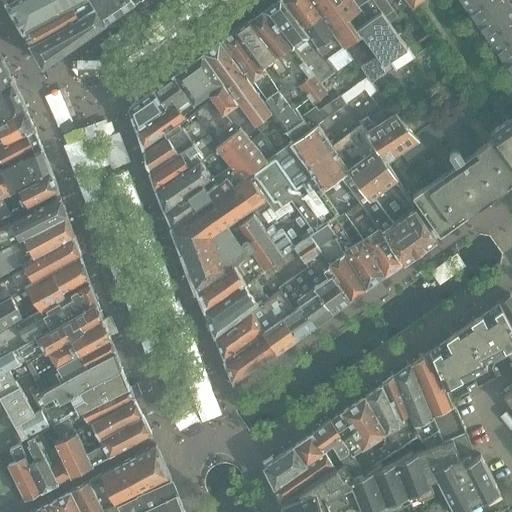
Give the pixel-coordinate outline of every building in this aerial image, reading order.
[(7,1),(7,2),(12,10),(22,28),(74,0),(6,0),(7,1)] [(74,0),(22,28),(31,43),(95,6),(91,0),(74,0)] [(43,65),(135,1),(134,0),(91,0),(95,6),(31,43),(43,65)] [(264,10),(311,77),(299,86),(314,107),(318,111),(333,100),(327,93),(327,92),(321,83),(336,72),(284,0),(278,0),(269,7),(265,10),(264,10)] [(284,0),(336,72),(353,60),(359,68),(360,66),(361,67),(375,56),(364,39),(351,49),(318,3),(315,5),(311,0),(284,0)] [(311,0),(315,5),(318,3),(351,49),(364,39),(361,35),(359,37),(352,26),(334,0),(311,0)] [(334,0),(352,26),(365,17),(353,0),(334,0)] [(414,56),(422,51),(407,29),(398,35),(390,23),(373,0),(353,0),(365,17),(352,26),(359,37),(361,35),(364,39),(375,56),(361,67),(371,83),(386,74),(381,66),(389,61),(396,71),(415,58),(414,56)] [(392,0),(373,0),(390,23),(398,17),(388,3),(392,0)] [(406,0),(413,8),(424,0),(406,0)] [(511,7),(507,0),(461,0),(494,46),(511,32),(511,7)] [(255,16),(250,19),(299,86),(311,77),(264,10),(263,11),(263,10),(259,13),(260,16),(257,18),(255,16)] [(242,25),(240,26),(241,26),(237,29),(236,29),(279,89),(284,97),(299,86),(250,19),(250,20),(246,22),(245,23),(242,25)] [(235,30),(224,38),(223,39),(233,55),(254,82),(267,73),(236,29),(235,30)] [(511,32),(494,46),(511,72),(511,32)] [(231,56),(220,41),(219,42),(216,45),(219,49),(215,52),(212,48),(204,53),(202,54),(255,125),(273,112),(231,56)] [(213,133),(220,143),(217,146),(241,178),(276,153),(255,125),(202,54),(201,55),(202,55),(193,62),(184,68),(175,74),(173,75),(174,76),(173,76),(173,75),(172,76),(173,76),(170,79),(169,78),(169,79),(166,81),(165,81),(165,82),(162,84),(174,99),(176,98),(188,114),(193,110),(204,125),(213,133)] [(4,62),(2,59),(3,58),(2,57),(0,58),(0,87),(13,80),(12,78),(12,79),(12,78),(13,78),(12,77),(10,74),(4,62)] [(0,124),(28,109),(27,107),(25,105),(22,99),(23,99),(22,98),(19,93),(19,92),(16,86),(16,85),(13,80),(0,87),(0,124)] [(174,99),(162,84),(162,83),(154,89),(143,97),(129,107),(136,127),(137,127),(174,99)] [(279,89),(265,98),(279,116),(292,107),(284,97),(279,89)] [(464,96),(412,133),(417,140),(401,153),(409,164),(477,114),(464,96)] [(174,99),(137,127),(143,146),(188,114),(176,98),(174,99)] [(417,140),(412,133),(396,112),(374,126),(368,117),(360,122),(360,124),(333,145),(318,124),(339,110),(333,100),(318,111),(314,107),(301,116),(311,129),(293,141),(291,142),(307,167),(306,168),(316,181),(322,189),(340,177),(359,202),(403,261),(436,238),(415,207),(402,187),(403,186),(388,161),(401,153),(417,140)] [(280,118),(277,120),(293,141),(311,129),(301,116),(295,107),(293,108),(292,107),(279,116),(280,118)] [(0,147),(35,127),(29,112),(30,112),(28,109),(0,124),(0,147)] [(149,164),(148,164),(149,165),(151,170),(151,171),(197,138),(207,153),(217,146),(220,143),(213,133),(204,125),(193,110),(188,114),(143,146),(144,151),(145,151),(146,157),(147,158),(149,164)] [(511,116),(491,132),(495,138),(511,162),(511,116)] [(35,127),(0,147),(0,167),(20,156),(21,158),(42,146),(35,127)] [(151,173),(157,189),(207,153),(197,138),(151,171),(151,173)] [(456,166),(413,196),(440,235),(511,184),(511,162),(495,138),(465,159),(459,151),(456,149),(453,149),(450,151),(449,154),(450,157),(456,166)] [(173,227),(183,252),(183,253),(183,254),(233,220),(238,227),(269,205),(273,212),(298,194),(304,202),(322,189),(316,181),(306,168),(307,167),(291,142),(276,153),(241,178),(173,227)] [(0,167),(0,200),(29,185),(42,185),(54,178),(42,146),(21,158),(20,156),(0,167)] [(207,153),(157,189),(164,206),(173,226),(173,227),(241,178),(217,146),(207,153)] [(340,177),(322,189),(339,213),(341,215),(343,214),(359,202),(340,177)] [(29,185),(0,200),(0,218),(58,189),(54,178),(42,185),(29,185)] [(61,197),(0,228),(0,275),(74,234),(61,197)] [(361,239),(360,240),(385,274),(403,261),(359,202),(343,214),(361,239)] [(267,230),(261,221),(273,212),(269,205),(238,227),(233,220),(183,254),(197,290),(197,289),(197,291),(198,292),(236,264),(237,266),(237,269),(244,278),(246,278),(249,283),(255,278),(255,277),(295,249),(295,248),(294,246),(282,229),(277,232),(273,226),(267,230)] [(336,218),(341,215),(339,213),(324,225),(366,288),(385,274),(360,240),(353,245),(336,218)] [(324,225),(307,237),(349,300),(366,288),(324,225)] [(74,234),(0,275),(0,301),(81,255),(76,239),(75,235),(74,234)] [(307,237),(294,246),(295,248),(295,249),(308,266),(310,264),(323,283),(314,290),(330,314),(349,300),(307,237)] [(0,328),(87,277),(88,276),(81,255),(0,301),(0,328)] [(236,264),(198,292),(205,311),(207,313),(249,283),(246,278),(244,278),(237,269),(237,266),(236,264)] [(225,357),(224,358),(225,359),(224,359),(225,360),(225,361),(264,333),(284,318),(302,305),(299,300),(314,290),(323,283),(310,264),(308,266),(278,287),(280,289),(267,298),(216,337),(218,341),(223,353),(225,357)] [(207,313),(215,335),(215,336),(216,336),(216,337),(267,298),(262,291),(263,288),(255,278),(249,283),(207,313)] [(0,357),(96,300),(91,286),(41,310),(0,332),(0,357)] [(314,290),(299,300),(302,305),(315,324),(330,314),(314,290)] [(511,297),(510,294),(500,301),(511,325),(511,346),(505,350),(508,355),(511,362),(511,388),(504,394),(511,405),(511,297)] [(0,397),(22,438),(49,425),(41,410),(40,409),(34,412),(9,369),(20,362),(18,359),(22,357),(25,363),(51,349),(52,350),(103,318),(103,317),(102,317),(99,306),(98,306),(97,303),(97,302),(97,301),(97,300),(96,300),(0,357),(0,397)] [(511,325),(500,301),(430,350),(452,400),(470,391),(467,387),(475,383),(477,387),(497,377),(493,368),(494,363),(508,355),(505,350),(511,346),(511,325)] [(302,305),(284,318),(298,337),(315,324),(302,305)] [(104,320),(104,319),(103,318),(52,350),(51,349),(25,363),(33,376),(27,379),(29,383),(110,336),(110,335),(109,335),(107,330),(107,329),(106,329),(105,326),(106,326),(106,325),(105,325),(103,320),(104,320)] [(284,318),(264,333),(277,352),(298,337),(284,318)] [(229,370),(231,374),(234,382),(277,352),(264,333),(225,361),(227,364),(226,364),(229,370)] [(110,336),(29,383),(36,394),(39,392),(41,394),(116,351),(110,336)] [(430,350),(428,351),(428,352),(425,354),(424,354),(422,355),(422,356),(422,357),(413,363),(412,363),(410,364),(409,364),(410,364),(409,365),(439,430),(444,441),(465,431),(457,411),(456,410),(454,405),(452,400),(430,350)] [(116,351),(41,394),(48,407),(49,407),(122,368),(121,366),(116,353),(116,351)] [(406,367),(398,372),(393,375),(410,409),(409,410),(414,422),(419,433),(420,435),(422,439),(439,430),(409,365),(406,366),(406,367)] [(129,386),(129,385),(122,369),(122,368),(49,407),(48,407),(41,410),(49,425),(51,424),(53,426),(68,418),(129,386)] [(414,422),(409,410),(410,409),(393,375),(382,384),(397,417),(403,426),(414,422)] [(365,395),(396,451),(420,435),(419,433),(414,422),(403,426),(397,417),(382,384),(380,385),(381,386),(367,395),(367,394),(365,395)] [(129,386),(68,418),(75,431),(84,425),(134,399),(134,398),(133,397),(131,391),(131,390),(129,387),(130,387),(129,386)] [(345,409),(345,410),(342,412),(342,411),(341,412),(352,427),(350,429),(373,466),(396,451),(365,395),(365,396),(362,398),(360,399),(360,400),(357,402),(356,401),(354,403),(355,403),(347,408),(345,409)] [(144,418),(143,417),(142,414),(142,415),(134,399),(84,425),(75,431),(68,418),(53,426),(59,439),(54,442),(71,475),(92,464),(101,459),(109,455),(135,441),(151,432),(150,430),(148,426),(147,425),(146,422),(146,421),(145,421),(144,418)] [(352,427),(341,412),(339,413),(339,414),(333,419),(332,418),(330,420),(351,456),(363,473),(373,466),(350,429),(352,427)] [(324,424),(323,424),(323,425),(322,425),(321,426),(322,426),(317,429),(316,430),(312,433),(311,433),(323,449),(330,444),(341,463),(351,456),(330,420),(330,419),(329,420),(324,424)] [(53,426),(35,436),(58,482),(71,475),(54,442),(59,439),(53,426)] [(473,458),(470,454),(474,452),(466,434),(466,435),(465,433),(466,432),(465,431),(444,441),(439,430),(422,439),(421,440),(422,441),(425,449),(413,454),(411,450),(395,461),(382,466),(380,463),(364,473),(363,473),(351,456),(341,463),(282,503),(282,504),(281,504),(284,511),(331,511),(337,509),(338,508),(339,511),(383,511),(434,492),(430,482),(437,479),(453,511),(462,511),(500,492),(481,454),(473,458)] [(294,446),(293,446),(304,463),(323,449),(311,433),(300,441),(300,442),(294,446)] [(29,464),(42,491),(58,482),(35,436),(27,439),(30,444),(27,445),(35,460),(29,464)] [(16,461),(9,464),(26,499),(42,491),(29,464),(25,456),(26,456),(21,443),(10,449),(16,461)] [(274,484),(274,485),(274,486),(276,491),(276,492),(277,491),(278,495),(278,496),(279,496),(280,501),(281,502),(282,503),(341,463),(330,444),(323,449),(304,463),(274,484)] [(163,460),(159,450),(158,449),(156,446),(157,446),(156,445),(101,473),(102,474),(75,488),(86,511),(113,511),(172,480),(171,479),(172,479),(171,478),(171,477),(165,464),(163,461),(163,460)] [(268,473),(273,483),(274,484),(304,463),(293,446),(291,447),(292,447),(288,450),(286,451),(277,457),(275,458),(266,465),(266,464),(264,466),(265,467),(266,467),(268,471),(267,471),(268,473)] [(172,480),(113,511),(142,511),(178,493),(177,492),(172,480)] [(86,511),(75,488),(70,491),(51,502),(55,511),(86,511)] [(178,496),(178,494),(178,493),(142,511),(179,511),(184,510),(184,509),(183,509),(179,496),(178,496)] [(55,511),(51,502),(34,511),(55,511)]
